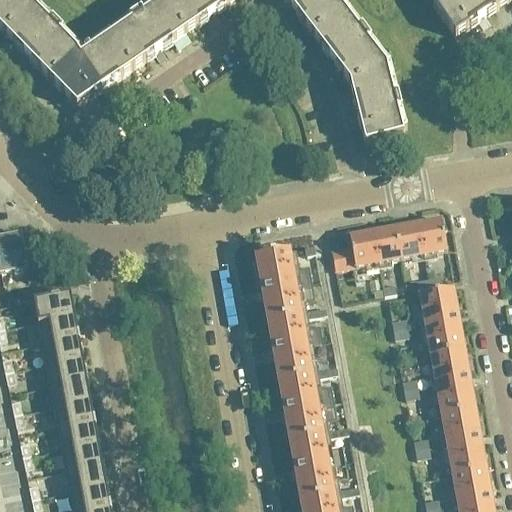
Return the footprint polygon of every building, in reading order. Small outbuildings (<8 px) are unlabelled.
[(0,0),(0,32),(4,36),(35,6),(28,0),(0,0)] [(238,0),(237,0),(162,0),(161,0),(160,0),(160,1),(185,36),(198,27),(196,24),(204,18),(206,21),(207,21),(211,17),(215,14),(216,14),(213,12),(221,6),(224,10),(238,0)] [(288,0),(292,5),(290,7),(294,13),(296,16),(299,13),(305,21),(302,23),(313,39),(349,14),(347,12),(348,11),(346,10),(338,0),(288,0)] [(508,5),(504,0),(437,0),(435,2),(435,1),(433,2),(434,7),(433,8),(432,8),(455,41),(456,40),(469,31),(466,28),(474,22),(476,25),(481,21),(485,19),(483,16),(491,10),(494,14),(508,5)] [(160,48),(169,42),(172,46),(185,36),(160,1),(142,14),(141,13),(134,19),(128,23),(109,37),(108,36),(108,37),(133,72),(145,64),(144,59),(151,54),(154,57),(158,53),(162,51),(163,50),(160,48)] [(63,35),(57,29),(36,7),(35,6),(4,36),(22,56),(26,59),(30,64),(48,82),(79,52),(63,35)] [(372,44),(369,40),(362,29),(361,30),(349,14),(313,39),(321,51),(325,48),(331,55),(328,57),(328,58),(334,66),(335,67),(338,65),(343,72),(340,74),(349,87),(389,67),(389,66),(388,66),(372,44)] [(108,84),(116,79),(119,82),(133,72),(108,37),(82,55),(79,52),(48,82),(76,111),(93,99),(91,96),(99,90),(101,93),(105,90),(110,87),(108,84)] [(396,96),(390,69),(390,68),(389,67),(349,87),(353,101),(357,100),(359,110),(356,110),(357,114),(359,121),(362,120),(364,130),(360,131),(365,148),(403,138),(402,136),(407,135),(405,130),(405,129),(400,111),(401,111),(399,103),(397,95),(396,96)] [(446,255),(441,223),(417,227),(423,259),(446,255)] [(423,259),(417,227),(395,232),(401,263),(423,259)] [(401,263),(395,232),(372,236),(378,267),(401,263)] [(378,267),(372,236),(349,240),(351,252),(330,256),(334,276),(355,272),(378,267)] [(26,274),(20,237),(18,238),(19,238),(10,240),(0,242),(0,241),(0,277),(25,273),(25,274),(26,274)] [(314,251),(304,253),(306,260),(315,258),(314,251)] [(295,255),(289,256),(271,260),(270,254),(260,256),(261,261),(254,263),(260,293),(266,324),(266,327),(325,316),(324,312),(306,316),(304,307),(314,305),(308,271),(298,273),(295,255)] [(440,280),(427,283),(429,291),(442,288),(440,280)] [(429,291),(427,283),(416,285),(418,293),(429,291)] [(395,297),(394,289),(382,291),(384,299),(395,297)] [(459,323),(453,292),(419,298),(425,329),(430,359),(464,353),(459,323)] [(38,327),(74,320),(70,298),(66,299),(33,305),(38,327)] [(326,320),(325,316),(266,327),(271,354),(277,384),(277,387),(336,376),(335,372),(317,376),(315,366),(325,364),(319,331),(309,333),(307,323),(326,320)] [(74,320),(38,327),(42,349),(78,342),(74,320)] [(407,333),(405,324),(391,326),(393,335),(407,333)] [(408,342),(407,333),(393,335),(394,344),(408,342)] [(46,370),(82,363),(78,342),(42,349),(46,370)] [(470,383),(464,353),(430,359),(435,389),(441,419),(475,413),(470,383)] [(5,377),(13,376),(10,363),(2,365),(5,377)] [(49,391),(86,384),(82,363),(46,370),(49,391)] [(13,376),(5,377),(7,390),(15,388),(13,376)] [(337,379),(336,376),(277,387),(282,414),(288,444),(288,446),(347,436),(347,432),(328,435),(326,426),(336,424),(330,390),(320,392),(318,383),(337,379)] [(53,412),(90,405),(86,384),(49,391),(53,412)] [(418,393),(416,384),(402,386),(404,395),(418,393)] [(419,401),(418,393),(404,395),(405,404),(419,401)] [(57,433),(94,427),(90,405),(53,412),(57,433)] [(11,407),(13,420),(22,418),(19,406),(11,407)] [(486,473),(481,443),(475,413),(441,419),(446,449),(452,479),(486,473)] [(24,431),(22,418),(13,420),(16,432),(24,431)] [(61,455),(98,448),(94,427),(57,433),(61,455)] [(348,439),(347,436),(288,446),(293,475),(299,505),(299,506),(358,495),(358,492),(339,495),(337,486),(347,484),(341,450),(331,452),(329,443),(348,439)] [(428,453),(427,444),(413,446),(415,455),(428,453)] [(20,450),(22,462),(30,460),(28,448),(20,450)] [(65,476),(102,469),(98,448),(61,455),(65,476)] [(430,461),(428,453),(415,455),(416,464),(430,461)] [(33,473),(30,460),(22,462),(25,475),(33,473)] [(69,497),(106,490),(102,469),(65,476),(69,497)] [(493,511),(492,502),(486,473),(452,479),(457,509),(457,511),(493,511)] [(28,492),(31,504),(39,503),(36,490),(28,492)] [(72,511),(107,511),(110,511),(106,490),(69,497),(72,511)] [(359,499),(358,495),(299,506),(300,511),(352,511),(352,510),(342,511),(340,502),(359,499)] [(41,511),(39,503),(31,504),(32,511),(41,511)]
